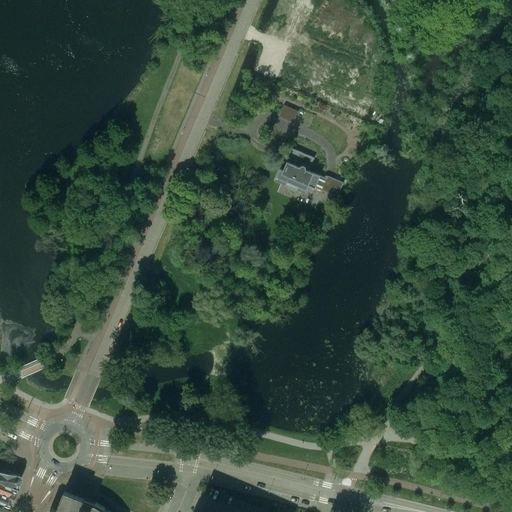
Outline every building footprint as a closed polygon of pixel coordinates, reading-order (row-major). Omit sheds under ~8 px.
[(315,0),(292,56),(309,63),(322,32),(353,45),(362,24),(331,11),(335,0),(315,0)] [(285,106),(281,117),(294,123),(299,112),(285,106)] [(326,178),(308,171),(313,159),(314,159),(314,158),(292,148),(291,150),(299,153),(295,161),(288,158),(283,170),(280,169),(275,180),(305,193),(308,185),(315,188),(315,187),(337,196),(343,182),(327,176),(326,178)] [(0,482),(16,488),(20,478),(18,474),(11,472),(1,470),(1,471),(0,470),(0,482)] [(0,503),(8,507),(16,488),(0,482),(0,503)] [(110,511),(109,511),(106,509),(94,502),(93,501),(92,502),(64,491),(56,510),(51,508),(50,508),(48,511),(110,511)] [(0,511),(6,511),(8,507),(0,503),(0,511)]
